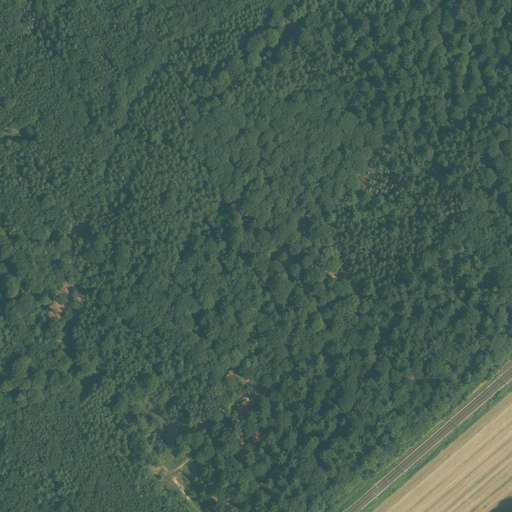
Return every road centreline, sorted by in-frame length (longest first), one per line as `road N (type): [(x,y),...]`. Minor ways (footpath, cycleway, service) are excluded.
road 1 (track): [(0,258),(162,465),(116,511)]
road 2 (track): [(76,0),(192,31),(248,0)]
road 3 (track): [(192,31),(142,79),(108,152)]
